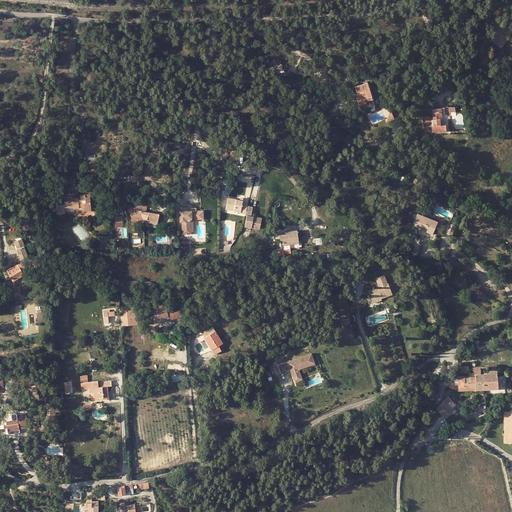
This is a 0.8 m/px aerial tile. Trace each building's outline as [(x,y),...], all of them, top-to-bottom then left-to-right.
[(358,97),(356,98),(357,104),(366,101),(365,100),(365,99),(368,98),(368,99),(369,100),(373,99),(367,82),(355,86),(358,97)] [(444,108),(438,108),(433,109),(434,126),(432,126),(433,131),(447,130),(446,125),(441,125),(440,115),(442,115),(445,114),(444,108)] [(386,122),(394,118),(390,110),(386,122)] [(448,123),(443,123),(442,115),(440,115),(441,125),(446,125),(447,130),(448,130),(448,123)] [(74,208),(79,208),(79,207),(79,202),(84,202),(84,206),(84,207),(84,210),(91,210),(90,196),(92,196),(92,191),(88,192),(85,194),(80,195),(80,197),(80,199),(78,199),(78,197),(73,197),(73,195),(70,196),(64,196),(65,207),(74,206),(74,208)] [(228,198),(226,209),(240,212),(240,213),(246,214),(247,206),(248,205),(242,204),(243,201),(228,198)] [(147,204),(137,203),(138,206),(139,210),(146,211),(147,204)] [(158,221),(159,213),(146,211),(139,210),(138,206),(129,209),(133,221),(143,218),(158,221)] [(247,215),(245,226),(260,229),(262,218),(254,216),(251,216),(252,214),(253,207),(247,206),(246,214),(246,215),(247,215)] [(203,218),(203,211),(196,211),(187,211),(187,209),(187,207),(180,207),(180,218),(182,218),(182,222),(183,235),(191,234),(191,232),(190,222),(192,220),(193,220),(199,219),(199,218),(203,218)] [(437,222),(417,213),(413,224),(421,227),(421,229),(432,234),(437,222)] [(288,234),(283,234),(279,235),(280,241),(282,240),(283,245),(299,242),(297,230),(288,231),(288,234)] [(20,247),(24,260),(34,256),(29,244),(20,247)] [(21,261),(22,261),(24,260),(20,247),(16,248),(21,261)] [(22,261),(21,261),(7,270),(13,281),(17,279),(22,275),(23,274),(23,273),(27,270),(22,261)] [(372,299),(380,296),(381,298),(392,294),(388,283),(387,283),(384,275),(376,278),(379,286),(368,290),(372,299)] [(12,291),(13,297),(22,295),(20,285),(17,286),(15,286),(16,290),(12,291)] [(181,316),(179,307),(166,309),(165,304),(160,305),(155,306),(151,308),(155,322),(162,320),(161,318),(168,316),(169,319),(181,316)] [(121,316),(121,325),(138,324),(136,309),(120,310),(121,316)] [(114,311),(103,312),(104,323),(108,323),(108,316),(114,315),(114,311)] [(207,335),(215,330),(213,326),(204,331),(207,335)] [(219,345),(223,343),(215,330),(207,335),(204,337),(215,354),(221,350),(219,345)] [(298,371),(310,366),(309,365),(314,363),(311,355),(285,364),(278,367),(281,374),(288,372),(288,371),(287,368),(288,367),(289,370),(293,379),(299,377),(297,371),(298,371)] [(491,389),(499,388),(498,373),(497,366),(490,366),(490,367),(490,373),(491,389)] [(473,376),(476,376),(476,374),(481,374),(480,367),(473,368),(473,376)] [(299,377),(293,379),(294,382),(301,380),(300,376),(298,371),(297,371),(299,377)] [(476,374),(476,376),(476,389),(484,389),(483,374),(481,374),(476,374)] [(101,397),(101,399),(109,398),(107,386),(112,386),(111,380),(100,381),(101,386),(98,387),(98,381),(88,382),(87,375),(80,376),(81,388),(89,388),(89,393),(94,392),(94,397),(101,397)] [(458,390),(476,389),(476,376),(473,376),(455,375),(454,381),(458,382),(458,390)] [(448,397),(436,409),(445,417),(456,405),(448,397)] [(19,426),(27,425),(26,418),(27,418),(26,413),(17,414),(16,413),(12,413),(11,415),(12,420),(6,421),(7,430),(15,429),(19,428),(19,426)] [(258,456),(258,455),(258,454),(257,453),(257,452),(256,452),(255,452),(254,452),(253,452),(252,453),(243,456),(244,460),(251,458),(253,458),(254,458),(255,458),(256,458),(257,457),(258,456)] [(133,492),(132,484),(128,484),(125,485),(126,493),(133,492)] [(126,493),(125,485),(117,486),(119,495),(126,494),(126,493)] [(98,511),(98,501),(91,501),(91,499),(86,499),(86,501),(84,501),(84,511),(98,511)]
